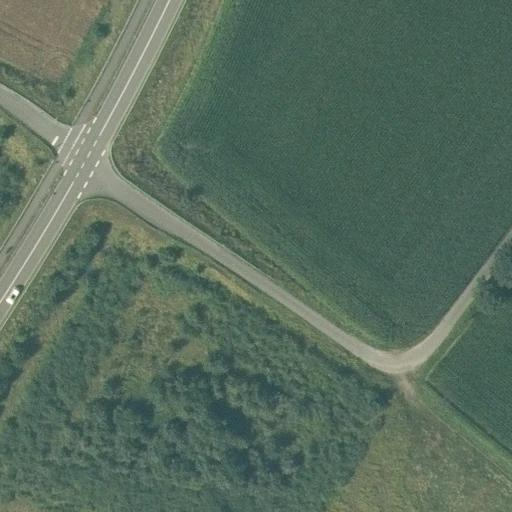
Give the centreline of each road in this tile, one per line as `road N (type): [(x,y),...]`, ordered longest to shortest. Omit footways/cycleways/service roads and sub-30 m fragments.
road 1 (unclassified): [(82,156),(345,342),(394,368),(431,341),(511,241)]
road 2 (tertiary): [(82,156),(164,0)]
road 3 (tertiary): [(0,292),(82,156)]
